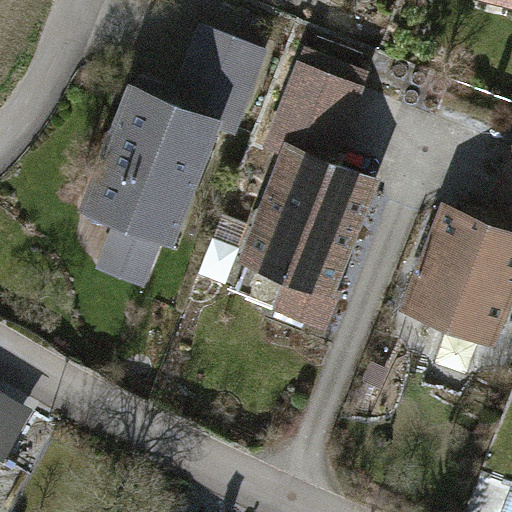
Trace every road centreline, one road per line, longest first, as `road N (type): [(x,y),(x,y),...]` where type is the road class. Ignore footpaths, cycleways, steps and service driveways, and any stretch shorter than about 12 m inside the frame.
road 1 (residential): [(0,352),(306,511)]
road 2 (residential): [(0,148),(53,72),(81,0)]
